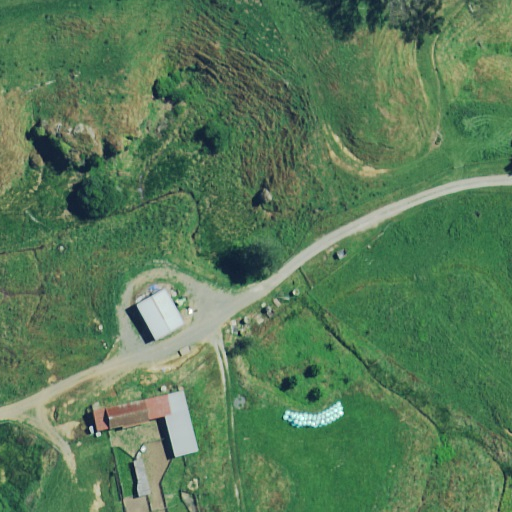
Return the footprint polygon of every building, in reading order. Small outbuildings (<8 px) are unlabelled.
[(271,200),(263,188),(255,194),(263,206),(271,200)] [(180,325),(160,290),(132,306),(153,341),(180,325)] [(274,316),(263,301),(244,315),(248,322),(252,319),(259,328),(274,316)] [(163,396),(90,413),(94,432),(119,427),(119,430),(146,423),(145,421),(163,417),(172,458),(194,452),(180,392),(163,396)] [(141,461),(131,462),(137,497),(147,495),(141,461)]
